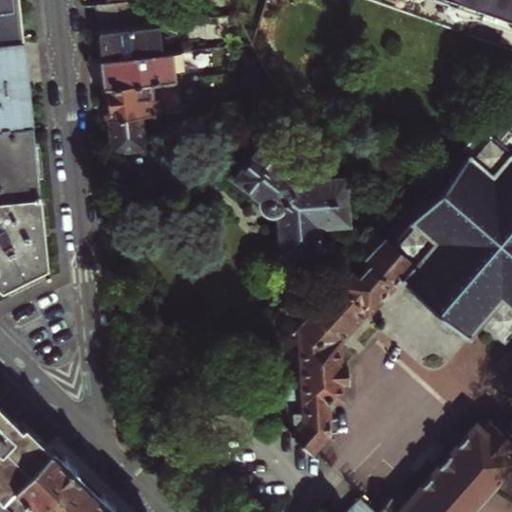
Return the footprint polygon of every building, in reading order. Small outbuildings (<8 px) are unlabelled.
[(0,0),(0,38),(20,37),(16,0),(0,0)] [(511,0),(445,0),(445,2),(454,11),(461,14),(473,12),(502,22),(509,30),(511,31),(511,0)] [(96,15),(97,29),(133,26),(131,1),(105,4),(95,4),(96,15)] [(98,44),(100,59),(158,53),(155,24),(133,26),(97,29),(98,44)] [(0,38),(0,124),(29,122),(26,88),(20,37),(0,38)] [(101,73),(103,87),(163,81),(173,80),(170,52),(158,53),(100,59),(101,73)] [(104,101),(106,117),(141,114),(173,110),(173,104),(165,105),(163,81),(103,87),(104,101)] [(412,259),(397,276),(466,335),(479,320),(482,322),(480,325),(494,337),(496,335),(502,340),(511,327),(511,88),(511,89),(384,235),(412,259)] [(291,123),(278,99),(271,100),(283,125),(291,123)] [(106,117),(109,152),(145,148),(141,114),(106,117)] [(0,284),(3,283),(38,266),(44,263),(40,229),(37,198),(34,173),(31,141),(29,122),(0,124),(0,284)] [(37,141),(31,141),(34,173),(40,172),(37,141)] [(277,213),(281,256),(320,253),(318,226),(348,223),(343,178),(301,181),(258,149),(235,179),(247,188),(260,199),(258,202),(258,205),(259,209),(260,212),(262,215),(267,217),(271,216),(275,215),(277,213)] [(42,197),(37,198),(40,229),(46,228),(42,197)] [(298,342),(339,340),(365,310),(367,311),(397,276),(412,259),(384,235),(363,257),(370,264),(358,277),(351,270),(328,293),(289,333),(298,342)] [(38,266),(3,283),(6,288),(41,271),(38,266)] [(339,340),(298,342),(298,344),(295,344),(290,350),(291,361),(296,366),(299,366),(300,377),(283,377),(285,422),(291,422),(291,433),(290,434),(310,452),(327,434),(337,433),(336,418),(327,419),(327,410),(326,398),(339,398),(341,398),(341,382),(348,381),(347,366),(340,366),(339,340)] [(339,398),(326,398),(327,410),(332,411),(336,406),(339,402),(339,398)] [(0,494),(11,483),(49,445),(23,420),(20,423),(8,411),(0,403),(0,494)] [(470,511),(511,463),(511,421),(507,427),(498,420),(495,423),(490,418),(481,428),(474,423),(471,427),(469,426),(467,428),(469,429),(453,448),(451,448),(450,451),(450,452),(442,445),(430,460),(437,467),(434,470),(417,490),(416,489),(414,491),(415,492),(407,501),(399,495),(397,498),(393,502),(389,499),(377,511),(470,511)] [(59,455),(49,445),(11,483),(41,511),(116,511),(115,505),(104,493),(98,493),(85,481),(77,473),(77,467),(65,455),(59,455)] [(374,511),(359,499),(345,511),(374,511)] [(0,511),(7,511),(9,511),(0,502),(0,511)]
